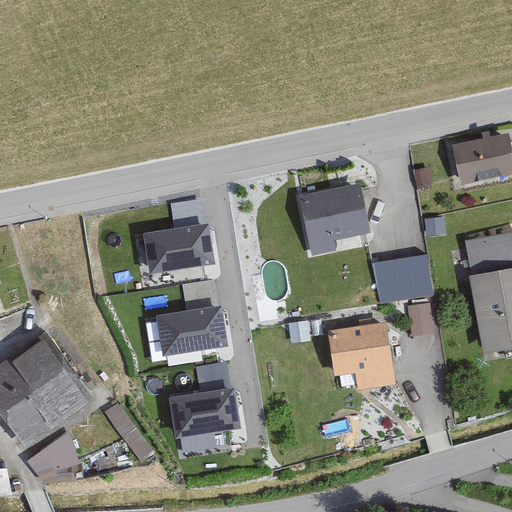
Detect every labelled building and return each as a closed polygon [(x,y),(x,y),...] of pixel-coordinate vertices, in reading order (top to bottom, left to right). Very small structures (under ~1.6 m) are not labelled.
[(511,176),(511,165),(506,139),(453,150),(461,188),(511,176)] [(367,235),(357,186),(297,198),(309,258),(335,253),(333,242),(367,235)] [(150,275),(214,265),(208,225),(144,234),(150,275)] [(427,267),(374,277),(379,306),(433,296),(427,267)] [(511,273),(468,281),(480,353),(511,348),(511,273)] [(162,358),(228,347),(221,307),(156,317),(162,358)] [(394,384),(383,323),(325,333),(333,376),(353,373),(356,390),(394,384)] [(0,369),(0,413),(24,448),(88,404),(44,340),(0,369)] [(177,439),(242,429),(236,388),(170,398),(177,439)] [(123,397),(109,406),(143,458),(158,449),(123,397)]
